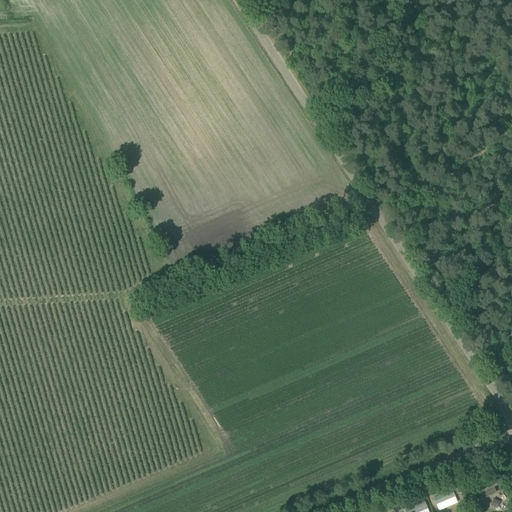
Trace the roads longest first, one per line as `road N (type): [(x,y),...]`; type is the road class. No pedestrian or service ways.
road 1 (unclassified): [(511,420),(237,0)]
road 2 (unclassified): [(324,511),(511,434)]
